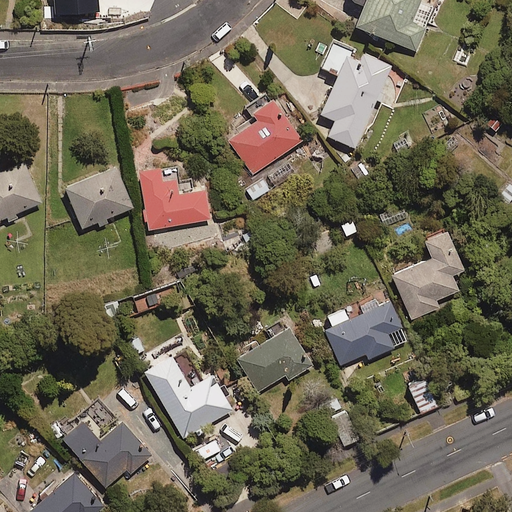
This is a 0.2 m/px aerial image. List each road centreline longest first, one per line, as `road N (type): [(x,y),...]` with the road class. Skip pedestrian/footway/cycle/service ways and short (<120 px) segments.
road 1 (residential): [(206,0),(144,36),(0,49)]
road 2 (tertiary): [(511,424),(327,511)]
